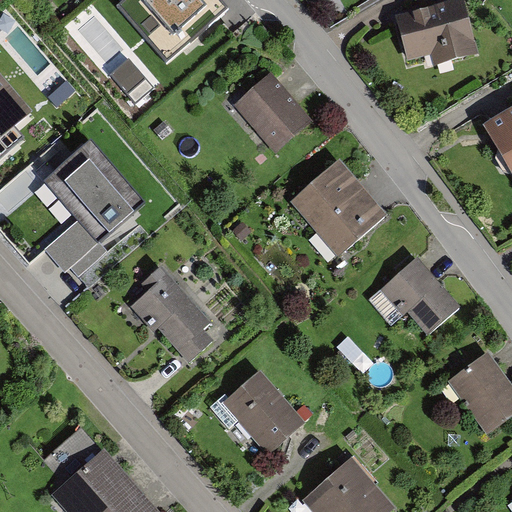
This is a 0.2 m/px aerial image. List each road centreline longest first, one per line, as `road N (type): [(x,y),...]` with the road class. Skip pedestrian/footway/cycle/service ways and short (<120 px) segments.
road 1 (residential): [(511,312),(271,0)]
road 2 (residential): [(0,270),(209,511)]
